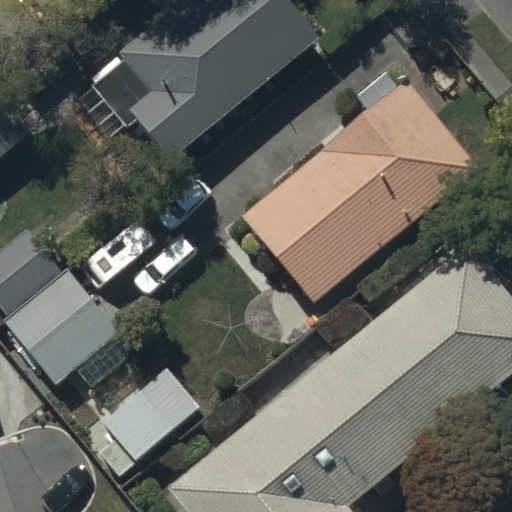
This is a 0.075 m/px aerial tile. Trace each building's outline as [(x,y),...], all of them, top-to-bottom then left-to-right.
[(203,0),(124,64),(131,73),(103,96),(130,130),(140,123),(174,165),(318,49),(284,6),(278,0),(203,0)] [(480,178),(409,91),(245,226),(317,314),(480,178)] [(0,117),(0,168),(25,147),(0,117)] [(0,260),(0,311),(11,325),(66,280),(29,236),(0,260)] [(171,499),(182,511),(356,511),(511,386),(511,309),(472,257),(171,499)] [(58,391),(121,340),(71,279),(9,327),(58,391)] [(164,382),(105,435),(138,471),(197,418),(164,382)]
